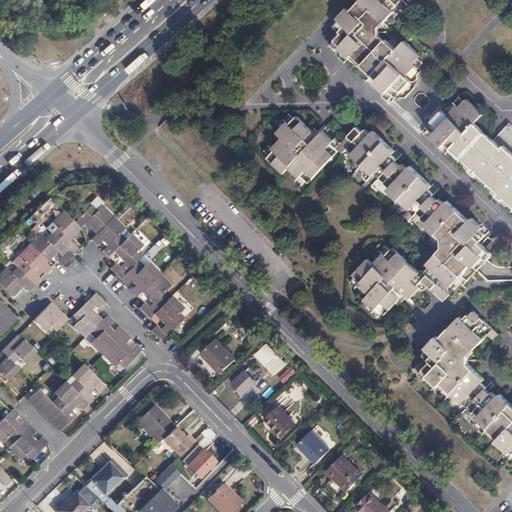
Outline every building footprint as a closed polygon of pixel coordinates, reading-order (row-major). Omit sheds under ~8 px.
[(347,9),(339,18),(343,22),(347,26),(339,33),(342,36),(331,47),(337,53),(337,56),(345,63),(348,60),(349,61),(352,58),(362,67),(360,69),(369,79),(368,80),(375,87),(376,86),(386,97),(389,93),(396,99),(411,84),(405,78),(416,67),(414,65),(421,57),(405,43),(396,53),(379,36),(379,29),(380,30),(395,14),(391,11),(401,0),(361,0),(350,11),(347,9)] [(343,22),(339,18),(336,20),(339,23),(334,28),(339,33),(347,26),(343,22)] [(82,64),(105,42),(101,37),(77,60),(82,64)] [(433,137),(440,144),(444,147),(446,144),(467,163),(473,168),(471,171),(476,176),(478,174),(500,193),(497,195),(502,201),(505,198),(511,205),(511,153),(503,146),(501,148),(475,124),(483,114),(467,99),(460,107),(455,109),(447,116),(442,111),(427,126),(435,134),(433,137)] [(306,140),(313,132),(297,117),(289,124),(287,123),(277,134),(282,138),(272,149),(274,151),(268,158),(284,173),(289,168),(299,178),(301,176),(309,183),(340,151),(343,153),(348,149),(352,153),(351,155),(373,175),(375,174),(389,187),(388,190),(410,210),(412,208),(428,223),(427,224),(437,234),(439,233),(443,236),(442,248),(427,264),(430,267),(425,272),(423,270),(420,273),(394,248),(386,256),(384,253),(374,263),(369,259),(353,275),(361,282),(359,285),(369,295),(365,300),(375,309),(377,307),(385,314),(400,298),(393,291),(397,286),(410,299),(420,288),(418,286),(423,280),(445,300),(450,294),(445,290),(449,285),(451,287),(471,265),(474,268),(483,257),(482,255),(486,249),(480,243),(482,241),(476,236),(481,230),(483,228),(472,218),(469,221),(448,201),(444,204),(439,200),(437,202),(432,197),(434,194),(429,190),(433,186),(411,165),(408,169),(403,164),(401,166),(395,161),(397,159),(393,154),(395,152),(374,131),(370,135),(365,130),(362,132),(357,128),(337,149),(331,144),(333,141),(323,131),(310,144),(306,140)] [(511,127),(509,124),(497,135),(511,150),(511,127)] [(147,142),(141,148),(151,159),(158,153),(147,142)] [(91,207),(75,223),(80,228),(86,223),(96,234),(113,217),(102,206),(96,211),(91,207)] [(75,223),(64,212),(51,223),(47,228),(52,234),(69,251),(73,246),(68,240),(80,228),(75,223)] [(125,230),(113,217),(96,234),(91,239),(97,245),(102,241),(107,246),(103,251),(108,256),(113,252),(124,241),(119,236),(125,230)] [(476,236),(482,241),(486,235),(481,230),(476,236)] [(69,251),(52,234),(51,235),(46,241),(40,235),(30,246),(46,263),(57,252),(62,257),(58,261),(63,266),(74,256),(69,251)] [(130,235),(124,241),(113,252),(125,263),(119,268),(115,263),(110,269),(120,279),(141,258),(136,253),(142,247),(130,235)] [(149,257),(164,248),(160,241),(145,251),(149,257)] [(18,268),(34,285),(39,279),(35,274),(40,269),(45,274),(51,267),(46,263),(30,246),(17,258),(23,263),(18,268)] [(142,292),(158,276),(153,270),(148,275),(136,263),(142,258),(141,258),(120,279),(127,286),(132,281),(137,286),(132,291),(138,296),(142,292)] [(6,269),(0,275),(0,284),(12,296),(17,291),(23,285),(28,290),(34,285),(18,268),(11,274),(6,269)] [(154,314),(170,298),(165,293),(171,288),(158,276),(142,292),(153,304),(148,309),(144,304),(139,308),(149,319),(154,314)] [(85,337),(90,332),(102,321),(91,310),(96,305),(101,309),(106,303),(96,293),(73,316),(79,321),(74,326),(85,337)] [(161,341),(170,333),(183,320),(177,314),(182,310),(170,298),(154,314),(165,326),(161,330),(156,326),(151,331),(161,341)] [(8,310),(0,302),(0,335),(17,319),(8,310)] [(50,326),(56,332),(68,320),(61,313),(51,303),(33,320),(45,332),(50,326)] [(463,320),(460,317),(440,339),(437,337),(427,347),(434,354),(430,360),(432,362),(430,365),(424,359),(413,371),(419,376),(425,370),(430,374),(428,376),(439,386),(441,384),(472,414),(474,411),(480,416),(478,419),(499,438),(497,441),(507,451),(510,449),(511,450),(511,405),(501,394),(498,397),(493,393),(491,394),(486,390),(487,387),(483,383),(485,380),(469,365),(469,356),(488,335),(495,341),(500,335),(475,312),(470,317),(468,316),(463,320)] [(91,343),(103,355),(125,333),(119,327),(114,333),(108,327),(114,322),(107,315),(102,321),(90,332),(96,339),(91,343)] [(125,368),(142,350),(136,345),(131,350),(125,345),(130,339),(125,333),(103,355),(114,367),(119,362),(125,368)] [(24,364),(36,352),(19,335),(10,343),(2,352),(14,364),(19,359),(24,364)] [(217,339),(201,353),(220,374),(236,359),(217,339)] [(286,364),(268,344),(257,355),(270,369),(267,372),(272,377),(286,364)] [(7,381),(19,369),(14,364),(2,352),(0,353),(0,377),(1,376),(7,381)] [(98,394),(105,387),(88,369),(84,366),(72,378),(76,383),(71,387),(88,404),(93,399),(89,394),(94,389),(98,394)] [(296,372),(291,368),(279,379),(283,384),(296,372)] [(245,371),(232,383),(243,395),(256,383),(245,371)] [(65,416),(70,421),(76,416),(71,411),(77,406),(81,410),(88,404),(71,387),(67,383),(54,395),(59,400),(54,405),(60,410),(65,416)] [(33,405),(44,394),(38,389),(28,399),(33,405)] [(39,410),(49,400),(44,394),(33,405),(39,410)] [(39,410),(44,415),(54,405),(49,400),(39,410)] [(44,415),(49,420),(60,410),(54,405),(44,415)] [(158,443),(175,427),(169,421),(168,422),(159,412),(160,411),(154,406),(138,421),(158,443)] [(279,406),(266,419),(281,436),(295,423),(279,406)] [(8,438),(14,443),(30,426),(25,421),(19,426),(13,420),(19,415),(13,409),(0,422),(0,439),(3,443),(8,438)] [(49,420),(55,426),(65,416),(60,410),(49,420)] [(60,431),(70,421),(65,416),(55,426),(60,431)] [(14,443),(9,448),(20,460),(25,455),(31,461),(48,444),(42,438),(36,443),(30,438),(36,432),(30,426),(14,443)] [(312,430),(297,445),(316,464),(331,450),(312,430)] [(188,467),(200,454),(196,449),(183,462),(188,467)] [(212,464),(216,461),(204,450),(200,454),(188,467),(199,478),(208,469),(210,471),(215,467),(212,464)] [(343,456),(327,471),(347,492),(363,476),(343,456)] [(108,460),(84,485),(85,486),(98,498),(113,511),(136,511),(154,494),(160,489),(146,476),(120,501),(118,498),(115,500),(111,496),(110,497),(106,494),(124,475),(108,460)] [(155,479),(165,489),(180,473),(170,464),(155,479)] [(0,482),(4,487),(12,480),(0,468),(0,482)] [(161,487),(160,489),(173,501),(166,507),(169,510),(178,500),(175,498),(186,486),(177,478),(165,491),(161,487)] [(214,492),(211,495),(208,499),(219,511),(233,511),(242,504),(223,484),(214,492)] [(82,511),(98,498),(85,486),(79,493),(76,492),(56,511),(82,511)] [(173,501),(160,489),(154,494),(166,507),(173,501)] [(428,500),(419,490),(413,497),(423,506),(428,500)] [(389,511),(370,493),(357,507),(361,511),(389,511)]
